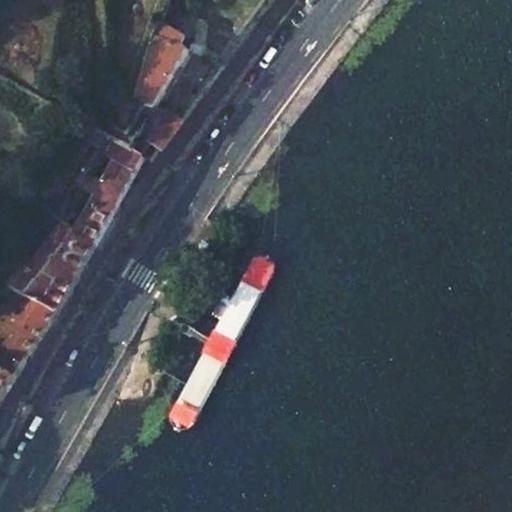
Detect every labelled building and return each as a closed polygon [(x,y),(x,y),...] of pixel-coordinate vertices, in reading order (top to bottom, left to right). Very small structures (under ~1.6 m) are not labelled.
[(164,28),(170,13),(162,11),(158,25),(164,28)] [(181,35),(182,34),(164,28),(158,25),(153,38),(135,100),(156,110),(185,50),(177,47),(181,35)] [(188,38),(181,35),(177,47),(185,50),(189,41),(188,38)] [(180,121),(162,113),(150,139),(162,145),(180,121)] [(109,158),(118,142),(108,137),(99,152),(109,158)] [(118,142),(109,158),(96,179),(86,197),(69,227),(92,241),(132,150),(118,142)] [(86,173),(75,191),(86,197),(96,179),(86,173)] [(0,405),(59,314),(92,241),(69,227),(56,220),(6,291),(0,289),(0,288),(0,405)] [(261,255),(249,266),(173,411),(172,423),(179,430),(186,433),(200,429),(277,281),(282,266),(274,258),(261,255)]
